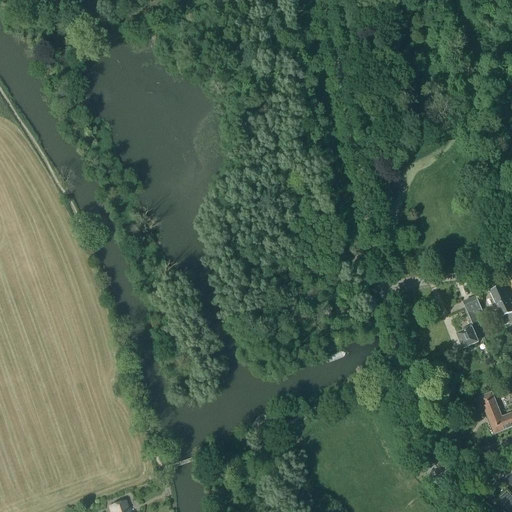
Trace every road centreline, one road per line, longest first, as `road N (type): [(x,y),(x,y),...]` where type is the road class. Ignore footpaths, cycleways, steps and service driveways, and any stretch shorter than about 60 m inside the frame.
road 1 (unclassified): [(382,286),(325,0)]
road 2 (unclassified): [(467,511),(414,444),(382,286)]
road 3 (unclassified): [(511,267),(382,286)]
